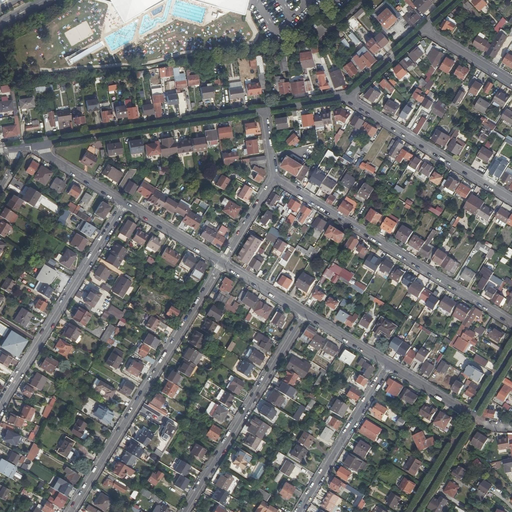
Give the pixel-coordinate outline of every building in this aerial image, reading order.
[(94,0),(108,4),(98,36),(165,0),(174,0),(240,18),(245,0),(94,0)] [(404,0),(413,9),(416,6),(415,5),(410,0),(404,0)] [(416,6),(419,9),(419,8),(423,12),(433,3),(430,0),(419,0),(415,5),(416,6)] [(487,3),(483,0),(471,0),(480,10),(487,3)] [(362,8),(353,16),(356,19),(365,11),(362,8)] [(387,28),(397,18),(388,8),(378,18),(387,28)] [(421,17),(413,9),(403,18),(411,26),(421,17)] [(353,16),(345,24),(351,31),(360,23),(356,19),(353,16)] [(447,16),(445,19),(455,25),(457,22),(447,16)] [(498,34),(499,32),(506,20),(503,17),(494,30),(498,34)] [(455,25),(445,19),(440,27),(445,30),(447,27),(452,30),(455,25)] [(357,45),(361,41),(352,32),(348,35),(357,45)] [(374,38),(382,47),(389,41),(381,32),(374,38)] [(498,34),(487,52),(494,57),(507,36),(499,32),(498,34)] [(478,35),(473,44),(483,51),(489,41),(478,35)] [(374,38),(373,37),(366,44),(374,52),(378,49),(379,50),(382,47),(374,38)] [(345,38),(341,41),(348,50),(352,47),(345,38)] [(97,43),(64,58),(67,64),(100,49),(97,43)] [(425,51),(421,44),(417,47),(409,54),(416,61),(423,54),(422,54),(425,51)] [(435,70),(437,67),(436,66),(442,56),(439,54),(440,53),(433,48),(432,49),(429,55),(432,57),(431,59),(435,62),(434,63),(434,62),(432,65),(434,67),(435,70)] [(315,64),(312,50),(300,52),(302,67),(315,64)] [(358,54),(353,58),(360,68),(361,70),(365,67),(366,69),(376,59),(373,56),(373,55),(369,50),(361,57),(358,54)] [(503,61),(511,66),(511,55),(508,53),(507,55),(503,61)] [(400,63),(405,69),(411,64),(414,67),(416,65),(407,56),(400,63)] [(455,62),(447,57),(441,68),(449,73),(455,62)] [(360,68),(353,58),(351,60),(352,61),(345,66),(347,71),(346,72),(348,75),(350,74),(351,76),(359,71),(358,70),(360,68)] [(281,62),(282,72),(289,71),(287,61),(281,62)] [(402,78),(408,72),(405,69),(400,63),(393,68),(397,73),(398,74),(402,78)] [(173,66),(159,68),(160,71),(165,70),(165,71),(166,76),(174,75),(173,67),(173,66)] [(466,67),(465,69),(460,66),(455,74),(463,80),(469,70),(466,67)] [(189,69),(186,70),(188,84),(194,83),(195,85),(198,85),(198,83),(197,74),(189,75),(188,73),(189,72),(189,69)] [(336,87),(345,83),(340,69),(331,72),(336,87)] [(279,83),(280,90),(281,93),(291,92),(290,81),(285,82),(285,79),(283,79),(283,81),(281,81),(281,76),(276,76),(277,83),(279,83)] [(393,92),(395,89),(383,76),(380,78),(382,81),(380,83),(384,87),(386,85),(393,92)] [(477,78),(478,78),(475,76),(470,84),(468,87),(471,89),(476,80),(477,78)] [(434,82),(430,79),(425,87),(427,89),(429,90),(434,82)] [(176,81),(177,88),(180,87),(181,90),(183,89),(183,87),(186,86),(185,80),(176,81)] [(293,93),(307,91),(305,82),(305,80),(292,82),(293,93)] [(327,84),(326,80),(321,81),(323,89),(332,88),(332,83),(327,84)] [(471,89),(469,91),(476,95),(482,84),(479,83),(478,82),(479,81),(476,80),(471,89)] [(247,95),(261,93),(260,90),(260,89),(259,82),(245,84),(247,95)] [(491,89),(491,88),(494,84),(489,82),(484,90),(488,93),(491,89)] [(420,89),(422,86),(419,84),(417,87),(412,95),(422,101),(426,96),(421,93),(422,90),(420,89)] [(202,98),(214,96),(213,85),(212,85),(207,86),(200,87),(202,98)] [(378,87),(376,85),(364,96),(374,102),(377,97),(378,98),(382,91),(378,87)] [(230,99),(243,97),(242,87),(228,89),(230,99)] [(183,91),(177,92),(177,93),(177,94),(178,104),(180,115),(185,114),(184,107),(186,106),(185,100),(184,100),(183,91)] [(459,93),(458,93),(456,97),(457,97),(454,102),(458,104),(458,105),(465,94),(461,91),(459,93)] [(504,107),(510,98),(499,91),(493,100),(504,107)] [(163,93),(152,95),(153,103),(155,117),(160,116),(158,102),(164,101),(163,93)] [(177,94),(167,96),(168,105),(178,104),(177,94)] [(433,102),(429,99),(427,97),(422,104),(429,108),(433,102)] [(485,113),(491,104),(480,97),(475,107),(485,113)] [(19,100),(21,109),(35,107),(33,98),(19,100)] [(389,99),(383,107),(395,115),(400,108),(395,105),(396,104),(389,99)] [(13,111),(12,100),(0,101),(0,111),(7,110),(7,111),(13,111)] [(97,100),(86,101),(87,110),(99,109),(97,100)] [(114,101),(111,102),(112,110),(116,110),(117,117),(127,116),(126,108),(125,105),(115,106),(114,101)] [(435,108),(435,107),(432,111),(442,117),(448,108),(446,106),(445,108),(438,104),(435,108)] [(152,105),(151,106),(146,106),(142,107),(144,115),(153,113),(152,105)] [(413,109),(407,105),(401,115),(408,119),(413,109)] [(111,107),(101,108),(103,122),(108,121),(108,119),(107,116),(112,116),(111,107)] [(136,107),(130,108),(127,108),(128,118),(138,117),(136,107)] [(342,108),(334,109),(336,120),(340,119),(345,123),(351,113),(342,108)] [(56,111),(59,129),(64,128),(63,121),(71,119),(70,109),(56,111)] [(511,124),(511,111),(507,109),(504,113),(501,118),(511,124)] [(323,114),(315,116),(316,126),(325,124),(324,123),(333,122),(331,112),(323,113),(323,114)] [(307,122),(308,122),(310,122),(309,119),(313,118),(313,113),(302,115),(303,119),(305,119),(306,123),(307,122)] [(357,126),(359,128),(364,120),(356,115),(351,123),(357,126)] [(20,134),(17,116),(14,116),(13,116),(15,125),(2,127),(3,136),(11,135),(11,137),(17,136),(17,135),(20,134)] [(84,123),(83,116),(73,117),(74,124),(84,123)] [(289,126),(288,116),(277,118),(278,127),(289,126)] [(414,131),(418,134),(422,128),(426,121),(427,119),(423,117),(414,131)] [(486,124),(494,129),(496,127),(491,124),(490,123),(487,121),(488,120),(483,117),(480,121),(485,124),(485,125),(486,124)] [(33,125),(26,126),(27,130),(39,128),(38,120),(33,121),(33,125)] [(358,131),(355,137),(358,139),(361,134),(360,133),(362,129),(369,134),(368,135),(371,138),(372,136),(373,136),(377,128),(366,121),(361,129),(360,128),(358,131)] [(426,121),(422,128),(425,130),(430,123),(426,121)] [(254,122),(244,124),(245,133),(256,132),(254,122)] [(490,135),(493,129),(485,125),(485,124),(483,127),(489,130),(489,131),(488,133),(485,132),(482,130),(478,137),(485,141),(489,134),(490,135)] [(230,126),(217,128),(220,149),(222,149),(220,137),(231,136),(230,126)] [(301,141),(299,128),(290,129),(291,133),(293,135),(290,138),(291,139),(289,141),(292,144),(294,142),(296,144),(300,140),(301,142),(301,141)] [(206,141),(205,141),(206,146),(209,146),(208,140),(216,139),(215,129),(204,130),(205,137),(206,141)] [(337,143),(344,131),(340,129),(333,141),(337,143)] [(450,139),(456,130),(453,129),(449,135),(438,129),(432,138),(442,144),(443,143),(446,145),(450,139)] [(459,132),(456,130),(450,139),(453,141),(449,148),(458,154),(460,155),(461,152),(466,145),(455,138),(459,132)] [(161,153),(161,157),(163,157),(163,155),(177,153),(176,143),(176,142),(173,143),(172,137),(158,139),(161,153)] [(205,137),(191,139),(192,152),(207,150),(206,146),(205,141),(206,141),(205,137)] [(245,140),(246,148),(247,153),(247,154),(258,152),(256,138),(245,140)] [(143,151),(141,139),(128,141),(130,153),(143,151)] [(179,142),(176,143),(177,153),(177,154),(192,152),(191,139),(179,141),(179,142)] [(362,150),(367,153),(374,142),(369,139),(362,150)] [(161,153),(159,140),(151,141),(151,143),(145,144),(147,155),(161,153)] [(396,159),(397,159),(402,150),(401,149),(404,145),(397,140),(391,149),(389,153),(388,154),(396,159)] [(107,144),(108,155),(122,153),(120,142),(107,144)] [(406,150),(410,144),(407,142),(402,150),(397,159),(402,162),(405,156),(411,159),(414,155),(406,150)] [(482,147),(478,155),(489,161),(493,154),(482,147)] [(337,161),(340,155),(328,150),(325,157),(337,161)] [(98,157),(87,151),(80,162),(87,165),(87,164),(92,167),(98,157)] [(237,151),(231,152),(221,153),(222,163),(223,167),(226,166),(238,160),(237,151)] [(305,164),(306,162),(301,159),(300,161),(289,155),(283,165),(298,174),(305,164)] [(348,164),(350,161),(343,157),(340,155),(338,158),(348,164)] [(417,168),(422,160),(414,155),(409,164),(416,168),(417,168)] [(249,162),(249,165),(257,164),(257,167),(264,166),(263,163),(265,162),(264,156),(240,160),(240,163),(249,162)] [(430,176),(435,167),(426,162),(422,160),(417,168),(430,176)] [(363,169),(375,177),(376,174),(374,172),(376,168),(367,163),(366,163),(363,161),(359,167),(363,169)] [(26,171),(33,175),(38,166),(32,162),(26,171)] [(298,174),(297,176),(302,180),(310,167),(305,164),(298,174)] [(499,171),(500,169),(492,164),(491,167),(490,167),(487,171),(496,177),(499,172),(499,171)] [(109,165),(103,174),(117,182),(122,173),(109,165)] [(309,173),(312,176),(313,175),(315,171),(316,170),(317,167),(314,165),(309,173)] [(42,166),(35,178),(45,185),(53,173),(42,166)] [(259,169),(254,166),(251,169),(257,173),(253,179),(258,182),(262,175),(263,176),(265,173),(263,171),(264,171),(260,168),(259,169)] [(122,180),(118,185),(123,188),(125,184),(126,185),(123,190),(132,195),(137,186),(129,181),(137,169),(129,169),(126,173),(122,180)] [(320,187),(326,176),(316,170),(315,171),(313,175),(312,176),(309,181),(316,185),(316,184),(320,187)] [(439,183),(443,176),(436,171),(431,179),(439,183)] [(510,185),(511,181),(511,174),(506,171),(503,175),(501,179),(510,185)] [(341,181),(345,184),(351,175),(347,173),(341,181)] [(155,174),(151,182),(155,185),(160,177),(155,174)] [(215,185),(223,189),(229,179),(221,174),(215,185)] [(345,184),(351,188),(357,179),(351,175),(345,184)] [(330,194),(331,193),(337,183),(326,176),(320,187),(324,189),(324,188),(326,189),(325,191),(330,194)] [(448,180),(445,178),(439,189),(441,191),(445,185),(446,185),(455,191),(460,182),(450,176),(448,180)] [(56,177),(50,187),(60,192),(65,183),(56,177)] [(148,199),(154,189),(155,188),(143,181),(137,192),(148,199)] [(472,189),(461,182),(456,191),(460,193),(459,194),(461,195),(462,194),(467,197),(472,189)] [(375,188),(366,183),(359,193),(368,198),(375,188)] [(73,184),(68,192),(76,197),(81,189),(73,184)] [(394,188),(401,193),(404,188),(397,184),(394,188)] [(245,201),(252,189),(245,185),(237,197),(245,201)] [(453,194),(455,191),(446,185),(444,189),(453,194)] [(21,199),(23,200),(32,206),(40,193),(29,187),(21,199)] [(160,208),(161,206),(167,198),(154,189),(148,199),(147,200),(160,208)] [(92,196),(86,192),(83,196),(90,200),(92,196)] [(273,192),(265,205),(274,210),(276,208),(274,206),(277,200),(279,198),(280,196),(275,193),(273,192)] [(326,201),(332,204),(338,194),(335,192),(333,195),(331,193),(330,194),(326,201)] [(21,199),(13,194),(7,205),(16,210),(23,200),(21,199)] [(485,202),(472,194),(468,201),(465,206),(477,214),(485,202)] [(339,209),(349,215),(353,208),(355,208),(358,203),(346,196),(339,209)] [(173,211),(178,204),(167,197),(167,198),(161,206),(172,213),(173,211)] [(223,198),(220,203),(225,206),(222,210),(234,217),(239,208),(223,198)] [(465,206),(468,201),(464,198),(459,206),(463,209),(465,206)] [(297,211),(298,210),(302,205),(293,199),(289,206),(297,211)] [(110,207),(101,201),(94,213),(103,218),(110,207)] [(190,208),(179,201),(178,204),(173,211),(184,217),(187,212),(190,208)] [(281,213),(284,207),(278,204),(276,210),(281,213)] [(484,204),(476,218),(487,225),(495,211),(484,204)] [(86,221),(88,223),(90,220),(91,218),(86,215),(87,213),(83,211),(82,213),(78,210),(80,206),(78,205),(75,209),(72,213),(77,216),(86,221)] [(305,206),(297,219),(304,223),(309,215),(306,214),(307,212),(310,214),(312,211),(305,206)] [(6,223),(13,212),(5,207),(0,215),(0,219),(1,220),(6,223)] [(511,214),(501,207),(496,216),(500,218),(507,223),(511,214)] [(367,217),(381,226),(387,217),(372,208),(367,217)] [(68,210),(64,209),(62,213),(56,221),(64,226),(66,223),(65,222),(71,212),(68,210)] [(276,215),(268,211),(262,221),(268,225),(272,219),(273,220),(276,215)] [(183,220),(196,228),(201,220),(187,212),(184,217),(183,220)] [(292,226),(297,218),(291,214),(286,222),(292,226)] [(397,223),(387,216),(387,217),(381,226),(391,232),(397,223)] [(318,217),(313,226),(322,231),(327,222),(318,217)] [(128,238),(136,225),(128,219),(120,233),(128,238)] [(211,242),(221,225),(220,224),(216,230),(208,224),(210,221),(206,219),(200,228),(204,230),(200,236),(211,242)] [(1,220),(0,222),(0,234),(4,237),(10,226),(6,223),(1,220)] [(88,223),(86,221),(80,231),(90,238),(92,235),(96,228),(88,223)] [(211,242),(218,247),(224,238),(222,237),(224,233),(221,230),(223,226),(221,225),(211,242)] [(346,234),(333,225),(327,235),(340,243),(346,234)] [(407,241),(414,231),(404,225),(397,235),(407,241)] [(437,230),(434,229),(426,241),(421,250),(420,251),(433,258),(439,249),(429,243),(432,239),(433,239),(434,238),(433,237),(437,230)] [(141,246),(147,236),(137,230),(135,235),(142,240),(140,243),(133,238),(132,238),(132,240),(141,246)] [(82,249),(88,240),(76,233),(70,243),(74,245),(74,246),(76,247),(77,246),(82,249)] [(155,252),(162,241),(152,235),(146,246),(155,252)] [(421,250),(426,241),(415,235),(410,243),(421,250)] [(360,242),(352,237),(347,245),(354,250),(360,242)] [(260,242),(253,238),(240,258),(247,263),(260,242)] [(282,244),(284,241),(283,240),(280,239),(277,243),(278,244),(276,247),(280,249),(281,250),(284,252),(285,252),(287,249),(286,248),(281,245),(282,244)] [(480,241),(479,240),(476,245),(479,247),(481,245),(490,251),(492,248),(480,241)] [(113,253),(121,259),(127,249),(123,247),(118,243),(115,249),(113,248),(111,252),(113,253)] [(298,245),(296,249),(310,257),(311,254),(313,252),(312,252),(315,249),(311,247),(308,251),(298,245)] [(315,249),(313,252),(317,255),(321,248),(317,245),(315,249)] [(361,252),(365,255),(368,250),(361,245),(358,250),(361,252)] [(285,266),(296,249),(291,246),(291,247),(292,248),(290,252),(289,251),(287,253),(284,259),(285,260),(282,264),(285,266)] [(493,246),(492,248),(496,251),(504,256),(505,254),(493,246)] [(180,256),(167,248),(161,257),(175,265),(180,256)] [(492,248),(490,251),(486,257),(490,260),(496,251),(492,248)] [(76,255),(67,249),(59,262),(68,268),(73,259),(73,260),(76,255)] [(439,249),(433,258),(442,264),(448,255),(448,254),(439,249)] [(108,257),(105,262),(117,269),(122,259),(121,259),(113,253),(110,258),(108,257)] [(195,259),(185,253),(179,264),(181,265),(183,263),(190,267),(195,259)] [(376,273),(383,260),(379,258),(378,259),(371,254),(365,264),(372,268),(371,270),(376,273)] [(458,262),(448,255),(442,264),(451,270),(450,271),(454,273),(459,266),(456,264),(458,262)] [(247,270),(250,272),(253,266),(259,270),(263,264),(254,258),(250,265),(250,264),(247,270)] [(384,269),(390,273),(395,265),(387,260),(381,270),(383,272),(384,269)] [(205,265),(198,261),(190,274),(198,279),(202,273),(201,272),(205,265)] [(44,265),(38,275),(43,277),(46,266),(44,265)] [(101,265),(95,274),(99,277),(97,280),(102,283),(104,280),(105,281),(111,271),(108,270),(108,269),(101,265)] [(336,273),(339,275),(342,271),(332,265),(330,269),(335,272),(336,273)] [(43,277),(38,275),(36,279),(42,283),(48,287),(57,272),(46,266),(43,277)] [(493,274),(495,272),(485,266),(481,272),(486,274),(479,285),(484,289),(490,279),(493,274)] [(471,282),(477,273),(467,267),(461,276),(471,282)] [(328,268),(323,275),(331,279),(335,272),(330,269),(328,268)] [(341,276),(350,282),(354,275),(343,268),(342,271),(339,275),(341,276)] [(391,277),(399,282),(405,273),(397,268),(391,277)] [(286,271),(284,269),(276,281),(288,289),(293,281),(284,276),(285,274),(284,274),(286,271)] [(144,280),(149,283),(149,282),(159,288),(160,286),(151,279),(155,273),(150,270),(147,275),(144,280)] [(304,272),(296,285),(308,293),(316,280),(304,272)] [(130,281),(132,278),(125,274),(123,277),(122,276),(113,292),(123,298),(132,283),(130,281)] [(412,287),(415,281),(416,280),(408,274),(404,282),(412,287)] [(504,281),(493,274),(490,279),(500,285),(497,289),(498,290),(504,281)] [(57,277),(50,287),(55,290),(62,280),(57,277)] [(15,282),(7,278),(1,289),(9,293),(15,282)] [(222,290),(214,302),(223,308),(230,296),(228,294),(229,292),(232,287),(229,286),(230,285),(232,282),(225,278),(222,282),(224,283),(220,289),(222,290)] [(409,291),(420,297),(426,288),(415,281),(412,287),(409,291)] [(507,282),(504,281),(498,290),(494,298),(493,299),(501,304),(505,297),(500,294),(507,282)] [(104,282),(101,289),(108,293),(112,286),(104,282)] [(48,287),(42,283),(37,291),(48,299),(53,290),(48,287)] [(358,286),(353,284),(352,286),(363,293),(364,290),(358,286)] [(487,293),(494,298),(498,290),(497,289),(491,286),(487,293)] [(89,292),(83,301),(93,307),(101,294),(91,288),(90,287),(87,291),(89,292)] [(82,301),(86,293),(79,289),(75,297),(82,301)] [(324,298),(326,295),(318,290),(314,296),(314,297),(314,298),(315,299),(316,299),(317,299),(318,299),(322,301),(324,298)] [(242,300),(241,301),(252,308),(258,298),(247,291),(246,293),(242,300)] [(230,296),(223,308),(233,314),(237,308),(239,304),(236,302),(232,308),(229,305),(234,297),(231,295),(230,296)] [(424,309),(431,314),(440,300),(432,295),(424,309)] [(450,312),(451,311),(455,305),(456,302),(446,296),(440,306),(450,312)] [(332,298),(330,301),(328,304),(331,306),(331,307),(331,308),(331,309),(332,309),(332,310),(333,310),(334,310),(335,310),(335,309),(336,309),(339,303),(332,298)] [(39,300),(35,307),(42,311),(46,304),(39,300)] [(265,305),(260,302),(254,311),(266,318),(271,310),(265,306),(265,305)] [(471,309),(461,303),(458,307),(454,313),(453,315),(463,322),(471,309)] [(212,305),(207,314),(217,321),(223,312),(212,305)] [(124,313),(112,306),(108,312),(120,320),(124,313)] [(482,311),(473,306),(471,309),(463,322),(462,324),(465,325),(469,328),(478,313),(480,314),(482,311)] [(79,308),(72,319),(84,326),(90,315),(79,308)] [(177,314),(169,308),(164,316),(171,320),(173,317),(175,318),(177,314)] [(22,309),(14,321),(23,326),(26,322),(27,323),(32,315),(22,309)] [(349,315),(342,311),(337,318),(345,323),(349,315)] [(284,317),(277,313),(272,322),(280,327),(283,323),(281,322),(284,317)] [(351,313),(345,323),(352,327),(359,316),(356,314),(355,315),(351,313)] [(373,320),(365,315),(360,323),(368,328),(373,320)] [(153,332),(159,322),(149,316),(143,326),(153,332)] [(379,332),(389,338),(397,326),(382,317),(373,331),(378,334),(379,332)] [(211,335),(217,325),(208,319),(204,325),(205,326),(202,330),(211,335)] [(69,324),(67,328),(66,327),(62,334),(74,342),(81,331),(69,324)] [(100,340),(106,343),(107,342),(109,338),(112,332),(113,331),(115,327),(110,324),(100,340)] [(462,324),(456,334),(458,336),(465,325),(462,324)] [(309,343),(311,340),(316,331),(314,329),(314,328),(309,325),(309,326),(308,326),(303,334),(303,335),(301,338),(309,343)] [(494,328),(489,336),(499,342),(504,334),(494,328)] [(464,334),(462,337),(474,345),(477,341),(472,338),(475,333),(471,331),(470,332),(468,330),(465,335),(464,334)] [(205,337),(196,331),(191,340),(192,341),(190,344),(198,349),(205,337)] [(10,332),(6,340),(9,342),(10,341),(8,340),(12,333),(14,334),(10,332)] [(388,341),(389,338),(379,332),(378,334),(377,334),(388,341)] [(1,347),(13,354),(18,347),(22,349),(27,341),(14,334),(12,333),(8,340),(10,341),(9,342),(6,340),(1,347)] [(148,333),(143,343),(153,349),(156,344),(157,344),(159,340),(148,333)] [(269,340),(258,333),(252,342),(267,351),(271,344),(268,342),(269,340)] [(451,341),(449,345),(452,346),(459,336),(458,336),(456,334),(451,341)] [(320,339),(314,335),(311,340),(309,343),(309,344),(318,350),(325,340),(321,338),(320,339)] [(469,343),(460,337),(455,346),(464,351),(469,343)] [(412,348),(396,338),(390,348),(406,358),(411,350),(412,348)] [(56,347),(57,348),(60,349),(58,352),(65,357),(71,347),(60,340),(56,347)] [(232,341),(226,350),(230,352),(235,343),(232,341)] [(338,347),(327,341),(322,350),(333,356),(338,347)] [(134,353),(153,365),(155,361),(147,355),(146,357),(144,355),(149,348),(140,343),(134,353)] [(249,345),(243,356),(247,358),(253,348),(249,345)] [(446,356),(444,354),(443,355),(441,359),(443,360),(448,363),(451,365),(455,359),(459,351),(452,346),(446,356)] [(13,354),(17,357),(22,349),(18,347),(13,354)] [(183,358),(184,358),(192,363),(198,352),(189,347),(186,352),(187,353),(183,358)] [(119,363),(121,359),(120,358),(123,353),(114,348),(105,363),(114,368),(118,363),(119,363)] [(430,353),(422,348),(416,357),(424,362),(430,353)] [(264,357),(254,350),(248,359),(259,365),(264,357)] [(349,364),(354,356),(344,350),(339,358),(349,364)] [(418,354),(411,350),(406,358),(405,360),(411,364),(418,354)] [(0,363),(6,367),(12,357),(10,356),(3,352),(0,356),(0,363)] [(192,363),(196,365),(202,355),(198,352),(192,363)] [(477,355),(473,360),(485,367),(488,362),(477,355)] [(285,368),(302,378),(311,365),(305,361),(303,363),(292,356),(285,368)] [(42,363),(40,362),(38,366),(50,373),(57,363),(51,359),(50,360),(46,358),(42,363)] [(183,363),(179,371),(188,377),(196,365),(192,363),(184,358),(182,362),(183,363)] [(359,374),(366,379),(373,368),(364,361),(361,359),(358,364),(361,366),(363,367),(361,370),(358,374),(359,374)] [(251,371),(255,367),(244,360),(237,371),(247,377),(251,371)] [(448,363),(443,360),(437,370),(441,373),(442,371),(444,373),(445,373),(450,366),(447,364),(448,363)] [(126,371),(136,376),(139,373),(140,373),(143,367),(144,365),(139,362),(137,364),(132,361),(126,371)] [(429,364),(426,362),(420,370),(429,376),(435,367),(431,365),(428,368),(427,368),(429,364)] [(314,386),(318,388),(319,385),(325,375),(327,371),(322,368),(320,371),(322,372),(314,386)] [(455,368),(452,372),(458,376),(461,372),(455,368)] [(287,369),(280,381),(283,382),(290,386),(297,375),(287,369)] [(165,379),(169,381),(178,387),(184,378),(171,370),(165,379)] [(47,378),(37,372),(30,384),(32,386),(40,390),(47,378)] [(362,386),(366,379),(359,374),(355,381),(362,386)] [(226,387),(228,388),(234,377),(233,376),(226,387)] [(466,390),(473,379),(469,376),(468,378),(464,385),(463,387),(466,390)] [(234,377),(228,388),(237,394),(244,383),(234,377)] [(400,384),(390,378),(387,383),(389,384),(388,385),(390,386),(390,387),(396,390),(400,384)] [(511,383),(505,379),(502,383),(511,388),(511,383)] [(115,390),(99,380),(93,389),(93,391),(98,394),(101,390),(105,392),(103,397),(109,401),(115,390)] [(124,395),(127,396),(128,394),(129,394),(133,386),(125,381),(121,390),(126,392),(124,395)] [(161,392),(171,398),(178,387),(169,381),(161,392)] [(457,381),(452,389),(459,393),(463,387),(464,385),(457,381)] [(290,386),(283,382),(280,387),(276,385),(274,389),(289,397),(294,389),(290,386)] [(30,384),(27,383),(21,392),(29,397),(34,390),(31,388),(32,386),(30,384)] [(351,386),(347,383),(343,389),(346,395),(350,397),(351,398),(355,400),(360,392),(351,387),(351,386)] [(479,392),(481,389),(472,383),(469,387),(470,387),(466,394),(475,399),(479,392)] [(503,402),(511,390),(504,385),(497,398),(503,402)] [(225,391),(222,388),(216,398),(220,400),(225,391)] [(410,390),(406,388),(401,397),(413,404),(418,396),(410,391),(410,390)] [(234,396),(225,391),(220,400),(219,401),(229,407),(232,403),(231,402),(234,396)] [(284,398),(272,391),(267,399),(279,407),(284,398)] [(158,411),(160,409),(165,400),(156,394),(151,402),(153,404),(151,407),(158,411)] [(311,399),(305,409),(310,411),(315,402),(311,399)] [(336,400),(330,411),(340,417),(343,414),(342,413),(346,406),(336,400)] [(216,404),(212,402),(206,413),(209,415),(216,404)] [(373,412),(377,415),(376,416),(382,420),(388,409),(378,403),(373,412)] [(220,422),(227,411),(216,404),(209,415),(220,422)] [(270,420),(273,415),(276,411),(264,404),(259,413),(270,420)] [(431,409),(425,405),(419,414),(431,421),(438,410),(432,407),(431,409)] [(42,416),(46,418),(51,409),(46,407),(42,416)] [(27,421),(32,423),(33,420),(36,421),(40,411),(32,408),(32,410),(31,410),(27,421)] [(108,423),(113,414),(102,408),(97,416),(99,418),(107,423),(108,423)] [(484,413),(485,416),(497,419),(497,415),(495,415),(496,412),(486,410),(484,413)] [(450,417),(441,411),(435,421),(445,426),(446,426),(451,419),(450,417)] [(16,425),(19,417),(11,413),(9,418),(10,419),(9,422),(16,425)] [(402,428),(406,420),(400,417),(396,424),(402,428)] [(245,425),(243,428),(251,434),(260,439),(268,426),(256,418),(254,421),(251,420),(250,422),(252,424),(250,427),(245,425)] [(326,423),(324,426),(326,427),(333,431),(334,432),(340,422),(332,418),(328,424),(326,423)] [(78,419),(70,433),(80,438),(84,431),(83,431),(87,424),(78,419)] [(382,430),(368,421),(361,432),(375,441),(382,430)] [(1,422),(0,423),(0,426),(7,430),(14,433),(15,429),(1,422)] [(163,433),(160,437),(161,439),(165,441),(168,436),(170,437),(176,427),(167,422),(164,427),(165,428),(162,433),(163,433)] [(221,431),(212,425),(206,435),(215,441),(221,431)] [(333,431),(326,427),(319,437),(327,441),(333,431)] [(14,433),(7,430),(2,440),(15,445),(19,435),(14,433)] [(144,430),(135,441),(145,448),(153,436),(149,433),(149,434),(144,430)] [(313,437),(304,431),(298,441),(307,447),(310,440),(311,441),(313,437)] [(420,451),(436,444),(433,437),(426,440),(423,432),(413,436),(420,451)] [(481,450),(488,439),(478,433),(471,444),(481,450)] [(254,450),(261,439),(260,439),(251,434),(245,444),(254,450)] [(66,438),(57,452),(65,457),(74,443),(66,438)] [(509,438),(503,439),(498,440),(499,450),(510,449),(509,438)] [(371,447),(361,441),(355,451),(365,458),(371,447)] [(31,447),(29,451),(35,455),(40,447),(37,446),(33,443),(31,447)] [(124,451),(126,452),(136,458),(138,459),(143,451),(130,443),(128,447),(127,447),(124,451)] [(196,444),(191,453),(200,459),(206,450),(196,444)] [(307,451),(297,444),(290,454),(301,461),(307,451)] [(156,449),(153,453),(160,458),(163,454),(156,449)] [(233,463),(243,469),(251,456),(239,449),(237,454),(238,454),(233,463)] [(15,467),(20,469),(26,458),(22,456),(19,462),(17,461),(18,458),(19,456),(19,454),(13,451),(8,460),(13,464),(15,463),(17,464),(15,467)] [(126,452),(119,463),(129,469),(136,458),(126,452)] [(285,456),(279,452),(275,458),(281,462),(285,456)] [(349,459),(348,458),(345,464),(357,472),(360,467),(364,461),(352,454),(349,459)] [(415,474),(422,462),(412,456),(405,468),(415,474)] [(0,458),(0,472),(9,478),(15,467),(0,458)] [(507,460),(503,460),(506,474),(511,472),(511,468),(511,467),(511,458),(509,459),(507,460)] [(181,460),(174,471),(180,475),(184,477),(190,466),(181,460)] [(286,461),(280,472),(288,477),(294,466),(286,461)] [(119,463),(118,462),(114,467),(115,468),(112,473),(120,479),(124,472),(130,476),(133,471),(129,469),(119,463)] [(455,470),(452,475),(461,480),(466,471),(459,466),(457,470),(456,471),(455,470)] [(354,474),(343,467),(337,475),(347,481),(352,473),(354,474)] [(70,476),(66,483),(72,486),(75,482),(73,481),(77,474),(68,469),(65,473),(70,476)] [(152,473),(147,480),(155,486),(158,482),(156,481),(159,478),(160,479),(162,475),(157,471),(155,474),(155,475),(152,473)] [(277,483),(282,474),(279,472),(274,480),(277,483)] [(116,479),(109,475),(105,482),(103,485),(107,488),(109,484),(113,486),(123,493),(126,488),(115,482),(116,479)] [(184,477),(180,475),(174,485),(183,491),(189,480),(184,477)] [(227,479),(224,477),(221,476),(215,485),(225,491),(233,478),(229,476),(227,479)] [(59,478),(52,489),(54,490),(57,492),(65,497),(72,486),(66,483),(59,478)] [(345,489),(346,487),(347,485),(336,478),(330,487),(339,492),(342,487),(345,489)] [(416,484),(405,478),(400,487),(410,493),(416,484)] [(450,496),(456,486),(449,481),(443,491),(450,496)] [(485,495),(486,495),(492,486),(484,481),(478,490),(485,495)] [(294,488),(285,482),(279,493),(288,498),(294,488)] [(0,498),(5,500),(6,498),(7,496),(6,495),(8,489),(0,485),(0,490),(0,491),(0,498)] [(139,493),(149,498),(151,493),(141,488),(139,493)] [(270,495),(257,488),(256,489),(253,494),(266,501),(270,495)] [(354,506),(357,508),(365,495),(362,493),(354,488),(352,491),(360,496),(354,506)] [(219,489),(212,499),(222,505),(228,495),(219,489)] [(47,501),(59,509),(61,505),(62,505),(67,498),(65,497),(57,492),(54,490),(51,494),(56,497),(55,500),(49,497),(47,501)] [(485,495),(478,490),(476,494),(483,498),(485,495)] [(340,498),(330,491),(326,499),(336,505),(340,498)] [(401,498),(392,493),(386,503),(395,508),(401,498)] [(107,506),(111,500),(102,494),(95,505),(104,511),(107,506)] [(267,505),(268,502),(266,501),(253,494),(249,500),(260,507),(261,507),(264,509),(262,511),(278,511),(277,511),(267,505)] [(158,503),(161,499),(155,495),(152,500),(158,503)] [(441,511),(448,501),(441,497),(439,502),(434,499),(429,508),(435,511),(441,511)] [(331,511),(336,505),(326,499),(322,507),(330,511),(331,511)] [(46,502),(41,510),(40,511),(42,511),(51,511),(52,511),(50,510),(53,506),(46,502)]
